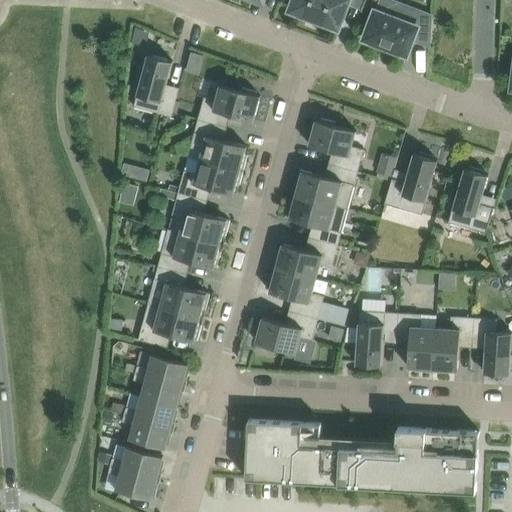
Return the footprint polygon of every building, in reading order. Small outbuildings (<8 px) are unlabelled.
[(294,0),(291,10),(309,17),(320,22),(321,21),(339,28),(349,2),(363,7),(362,10),(363,10),(367,0),(294,0)] [(394,0),(381,0),(377,10),(376,10),(365,38),(408,54),(413,39),(430,46),(430,45),(432,15),(432,14),(394,0)] [(148,34),(135,31),(132,42),(145,45),(148,34)] [(135,106),(168,115),(173,116),(179,92),(166,89),(174,60),(149,54),(148,58),(145,57),(141,72),(144,73),(135,106)] [(205,96),(199,119),(223,125),(226,112),(255,120),(261,95),(257,94),(258,91),(243,87),(242,90),(221,84),(217,99),(205,96)] [(173,116),(168,115),(166,124),(174,126),(178,124),(180,118),(179,118),(181,113),(174,111),(173,116)] [(338,152),(335,164),(359,171),(365,149),(353,145),(357,130),(336,124),(336,121),(322,117),(321,120),(317,119),(310,144),(338,152)] [(220,138),(223,125),(199,119),(189,155),(244,170),(249,154),(246,153),(248,145),(220,138)] [(399,156),(383,152),(378,172),(393,176),(399,156)] [(415,153),(409,172),(406,182),(393,178),(386,203),(393,205),(423,214),(433,180),(438,159),(434,158),(434,157),(435,156),(420,152),(419,154),(415,153)] [(179,192),(203,198),(207,186),(235,193),(237,185),(240,186),(244,170),(189,155),(189,156),(201,159),(197,173),(185,169),(179,192)] [(146,178),(148,167),(125,162),(122,173),(146,178)] [(297,193),(349,208),(359,171),(335,164),(331,177),(300,169),(296,185),(299,186),(297,193)] [(459,187),(450,221),(487,232),(494,207),(481,203),(490,174),(485,173),(486,171),(471,166),(470,169),(466,167),(460,188),(459,187)] [(126,181),(120,199),(132,203),(138,185),(126,181)] [(177,199),(179,192),(162,188),(161,195),(177,199)] [(203,198),(179,192),(177,199),(173,214),(185,217),(181,231),(169,228),(169,229),(221,243),(223,235),(226,236),(231,219),(200,211),(203,198)] [(318,225),(315,238),(339,244),(349,208),(297,193),(295,201),(292,200),(287,217),(318,225)] [(169,229),(159,266),(183,272),(187,259),(218,267),(222,251),(219,250),(221,243),(169,229)] [(339,244),(315,238),(311,250),(283,243),(281,251),(278,250),(274,266),(317,278),(321,263),(333,267),(339,244)] [(371,254),(358,251),(354,263),(367,267),(371,254)] [(180,284),(183,272),(159,266),(149,302),(202,316),(204,309),(207,310),(211,293),(180,284)] [(298,298),(295,311),(319,318),(325,295),(313,292),(317,278),(274,266),(269,282),(272,283),(270,291),(298,298)] [(464,280),(469,286),(476,286),(477,274),(464,273),(464,280)] [(200,323),(202,316),(149,302),(149,303),(161,306),(157,319),(145,316),(139,339),(164,345),(167,332),(198,341),(203,324),(200,323)] [(398,337),(400,312),(361,309),(358,344),(355,344),(354,359),(358,359),(357,363),(383,365),(385,336),(398,337)] [(319,318),(295,311),(292,324),(263,316),(257,341),(261,342),(260,345),(275,349),(276,346),(297,352),(301,337),(313,340),(319,318)] [(400,312),(398,337),(411,338),(409,367),(417,367),(417,370),(434,371),(437,326),(422,326),(423,313),(400,312)] [(437,326),(434,371),(450,372),(450,369),(459,370),(461,341),(474,342),(475,317),(452,315),(451,327),(437,326)] [(124,319),(112,317),(111,329),(123,330),(124,319)] [(475,317),(474,342),(487,342),(485,372),(511,373),(511,369),(511,353),(511,354),(511,351),(511,331),(498,330),(498,318),(475,317)] [(342,341),(345,329),(333,325),(329,338),(342,341)] [(137,372),(187,386),(188,380),(187,380),(189,374),(186,373),(189,363),(154,354),(151,367),(139,365),(137,372)] [(143,396),(178,405),(180,396),(183,397),(184,391),(185,391),(187,386),(137,372),(135,379),(146,383),(143,396)] [(125,413),(175,427),(177,421),(176,421),(178,415),(175,414),(178,405),(143,396),(139,408),(127,407),(125,413)] [(115,413),(105,411),(103,420),(113,422),(115,413)] [(175,427),(125,413),(124,420),(135,425),(131,438),(166,447),(169,438),(171,438),(173,432),(174,432),(175,427)] [(456,429),(399,426),(399,439),(398,440),(401,440),(400,448),(302,443),(303,435),(322,436),(322,434),(322,422),(250,418),(247,472),(247,478),(258,478),(263,478),(300,480),(478,490),(480,452),(481,433),(481,430),(479,430),(456,429)] [(114,457),(112,464),(162,478),(163,472),(162,472),(164,466),(161,465),(164,455),(129,446),(126,459),(114,457)] [(99,459),(100,459),(111,462),(113,455),(101,451),(100,457),(99,459)] [(160,483),(162,478),(112,464),(110,471),(121,475),(117,491),(124,494),(131,497),(132,493),(152,498),(155,488),(158,489),(159,483),(160,483)]
